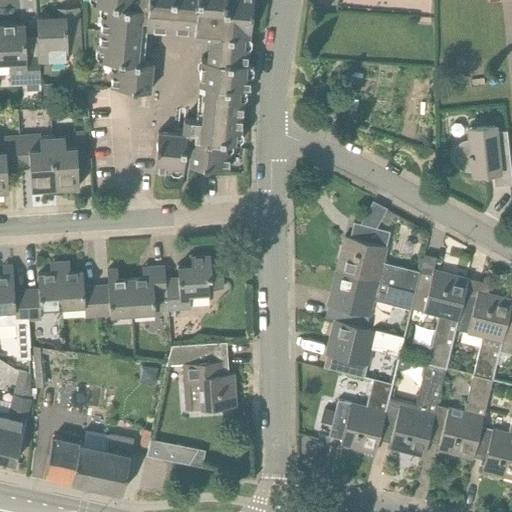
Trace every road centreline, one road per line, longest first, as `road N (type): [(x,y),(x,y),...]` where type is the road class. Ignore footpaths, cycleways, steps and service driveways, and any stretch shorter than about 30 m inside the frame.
road 1 (residential): [(271,214),(0,231)]
road 2 (residential): [(269,137),(301,140),(511,254)]
road 3 (tertiary): [(275,473),(271,214)]
road 4 (tertiary): [(269,137),(286,0)]
